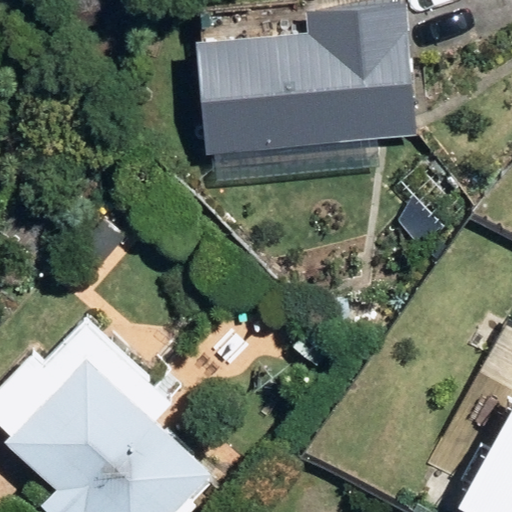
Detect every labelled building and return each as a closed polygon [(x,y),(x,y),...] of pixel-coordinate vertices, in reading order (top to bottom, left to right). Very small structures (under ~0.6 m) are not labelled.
[(210,13),(219,138),(432,121),(421,0),(322,0),(323,3),(210,13)] [(80,239),(103,259),(132,225),(109,205),(80,239)] [(166,399),(184,381),(99,300),(58,342),(45,330),(0,375),(0,401),(68,468),(52,484),(79,511),(96,494),(114,511),(169,511),(177,504),(186,511),(209,488),(199,479),(223,455),(166,399)] [(298,334),(317,352),(336,331),(317,313),(298,334)] [(511,511),(511,385),(452,497),(479,511),(511,511)] [(367,478),(415,504),(433,471),(384,445),(367,478)]
